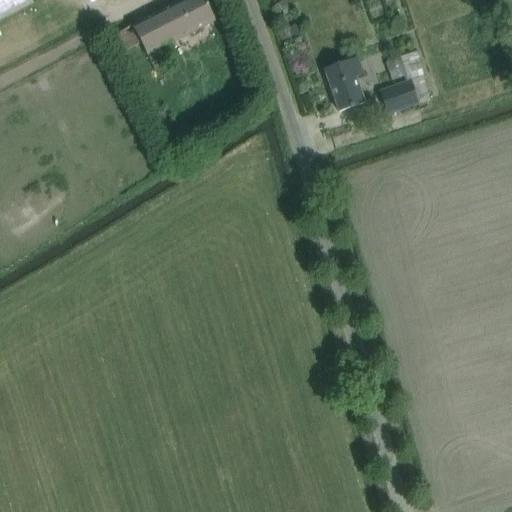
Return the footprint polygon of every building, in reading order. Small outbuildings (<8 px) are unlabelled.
[(0,0),(0,21),(34,4),(31,0),(0,0)] [(181,0),(181,1),(130,27),(116,35),(125,51),(139,44),(145,57),(147,56),(155,72),(177,60),(169,45),(214,21),(203,0),(181,0)] [(280,8),(283,15),(290,13),(287,5),(280,8)] [(299,27),(293,25),(289,29),(290,35),(295,37),(300,33),(299,27)] [(398,58),(407,83),(380,93),(388,115),(429,99),(422,79),(426,78),(416,52),(398,58)] [(357,59),(324,71),(338,112),(357,106),(364,104),(355,78),(362,75),(357,59)]
